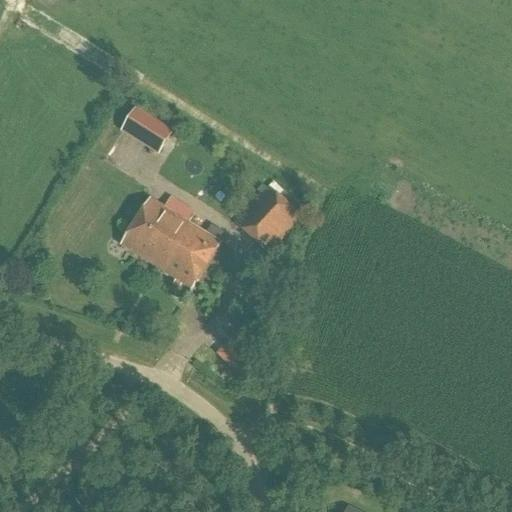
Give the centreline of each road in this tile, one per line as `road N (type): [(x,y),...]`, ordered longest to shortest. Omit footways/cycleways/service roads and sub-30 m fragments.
road 1 (unclassified): [(265,511),(251,465),(199,404),(149,378),(0,328)]
road 2 (track): [(17,511),(149,378)]
